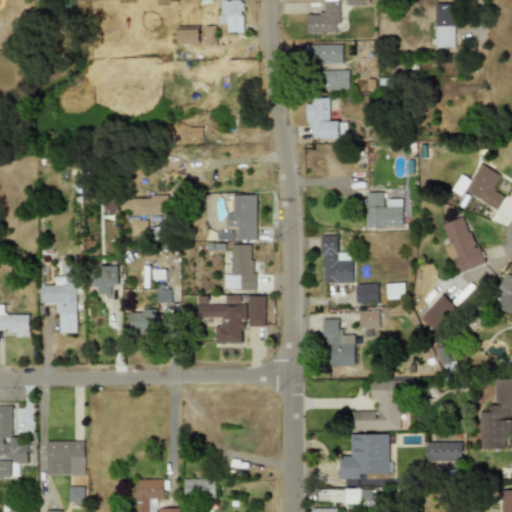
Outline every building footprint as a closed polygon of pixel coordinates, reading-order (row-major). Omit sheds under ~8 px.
[(227,16),(240,16),(240,0),(219,0),(219,23),(227,23),(227,16)] [(306,32),(338,31),(337,1),(323,1),(323,13),(306,14),(306,32)] [(433,4),(435,47),(454,47),(453,3),(433,4)] [(202,44),(214,44),(214,25),(202,25),(202,44)] [(198,26),(176,26),(176,44),(197,44),(198,26)] [(341,45),(303,44),(302,63),(341,63),(341,45)] [(348,70),(317,71),(317,90),(348,89),(348,70)] [(307,125),(311,125),(311,138),(345,139),(346,122),(328,121),(328,98),(307,98),(307,125)] [(496,210),(503,196),(491,189),(499,176),(479,164),(469,180),(459,174),(450,190),(460,196),(463,191),(496,210)] [(403,226),(402,199),(384,200),(384,192),(366,192),(367,226),(403,226)] [(255,195),(232,195),(232,214),(225,214),(225,226),(237,226),(237,240),(255,240),(255,195)] [(121,210),(132,210),(132,214),(167,215),(167,198),(121,197),(121,210)] [(456,274),(482,264),(464,215),(441,224),(449,245),(445,246),(456,274)] [(146,220),(132,220),(132,237),(147,236),(146,220)] [(352,283),(351,260),(336,260),(336,235),(321,235),(321,283),(352,283)] [(252,245),(230,244),(230,289),(252,289),(252,245)] [(118,266),(97,267),(97,286),(98,295),(112,295),(111,285),(119,285),(118,266)] [(511,276),(506,273),(491,304),(511,314),(511,276)] [(41,285),(41,303),(58,303),(58,333),(76,333),(76,276),(55,276),(55,285),(41,285)] [(404,298),(403,283),(385,284),(385,299),(404,298)] [(355,303),(377,302),(376,284),(354,284),(355,303)] [(156,302),(170,303),(170,287),(156,286),(156,302)] [(419,316),(433,332),(457,309),(443,294),(419,316)] [(214,343),(240,343),(240,329),(245,329),(245,304),(240,305),(240,295),(225,295),(225,304),(196,304),(196,317),(220,317),(220,326),(214,326),(214,343)] [(247,326),(264,326),(264,296),(247,296),(247,326)] [(0,330),(15,331),(15,337),(29,337),(30,315),(5,314),(5,305),(0,304),(0,330)] [(129,311),(130,334),(155,333),(154,311),(129,311)] [(378,311),(358,311),(359,328),(378,328),(378,311)] [(338,319),(322,319),(323,366),(354,365),(353,335),(339,335),(338,319)] [(436,348),(444,370),(452,367),(445,345),(436,348)] [(494,412),(479,412),(480,448),(504,448),(504,439),(511,438),(511,379),(494,379),(494,412)] [(399,429),(398,395),(413,395),(412,381),(371,382),(371,400),(376,400),(377,411),(352,411),(352,431),(399,429)] [(0,478),(17,478),(17,466),(27,466),(27,444),(13,444),(13,405),(0,405),(0,478)] [(388,473),(387,434),(349,434),(349,456),(338,456),(338,478),(359,478),(359,474),(388,473)] [(83,474),(83,440),(45,440),(45,474),(83,474)] [(460,441),(425,442),(426,461),(440,461),(440,467),(460,467),(460,441)] [(178,511),(178,508),(159,507),(159,499),(167,499),(167,479),(135,478),(135,511),(178,511)] [(184,496),(214,496),(214,478),(184,478),(184,496)] [(500,511),(511,511),(511,487),(500,488),(500,511)] [(359,489),(345,488),(345,500),(358,501),(359,489)]
